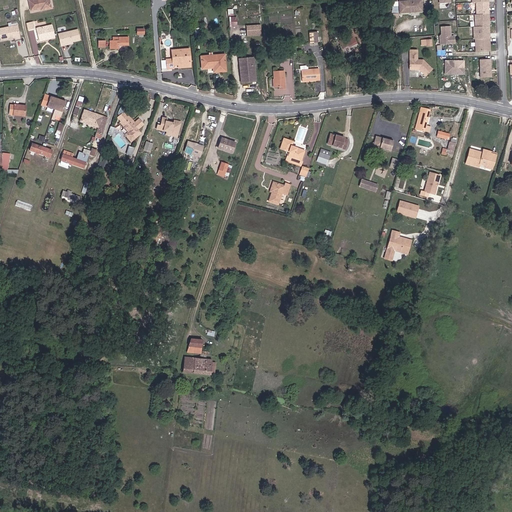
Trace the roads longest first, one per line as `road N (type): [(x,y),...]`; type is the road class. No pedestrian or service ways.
road 1 (tertiary): [(0,73),(91,73),(236,107),(417,97),(502,110)]
road 2 (track): [(173,362),(256,108)]
